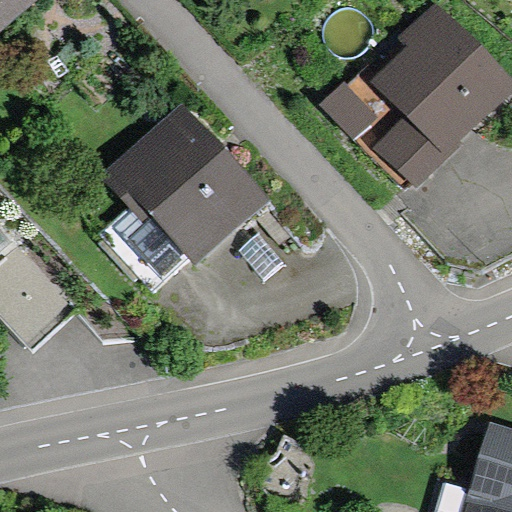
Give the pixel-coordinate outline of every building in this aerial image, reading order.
[(0,0),(0,36),(41,0),(0,0)] [(498,86),(431,21),(361,92),(396,126),(360,163),(392,194),(498,86)] [(336,146),(360,123),(332,93),(308,116),(336,146)] [(178,109),(105,179),(132,207),(106,231),(159,285),(188,257),(195,264),(264,197),(178,109)] [(0,252),(14,240),(0,224),(0,252)] [(81,307),(23,244),(0,264),(0,314),(33,351),(81,307)] [(511,511),(511,444),(482,435),(459,511),(511,511)]
